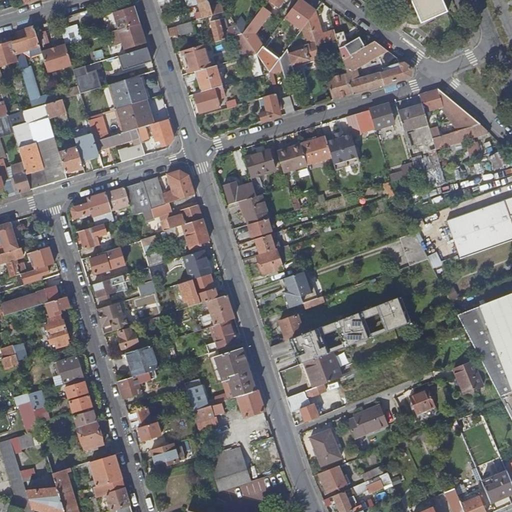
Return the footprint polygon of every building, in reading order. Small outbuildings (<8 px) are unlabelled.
[(243,35),(257,55),(263,47),(257,39),(254,34),(275,6),(278,8),(284,0),(268,0),(268,1),(246,30),(243,35)] [(316,11),(300,0),(298,0),(285,18),(302,30),(303,28),(308,22),(316,11)] [(411,0),(422,24),(448,12),(441,0),(411,0)] [(191,22),(219,14),(216,7),(211,9),(209,1),(198,4),(201,15),(189,19),(188,16),(174,20),(176,27),(178,26),(191,22)] [(139,24),(133,7),(102,17),(106,34),(111,32),(139,24)] [(323,34),(316,11),(308,22),(316,47),(337,40),(335,35),(334,31),(323,34)] [(237,36),(243,35),(236,25),(228,27),(225,18),(217,20),(217,18),(213,20),(213,21),(210,22),(216,42),(237,36)] [(168,30),(170,38),(180,35),(181,36),(194,33),(191,22),(178,26),(178,27),(168,30)] [(308,22),(303,28),(309,46),(305,47),(306,49),(290,55),(288,49),(279,60),(279,61),(282,71),(285,80),(297,77),(293,66),(314,59),(317,69),(323,68),(316,47),(308,22)] [(139,24),(111,32),(115,45),(122,43),(124,49),(145,42),(139,24)] [(14,54),(22,51),(39,46),(33,27),(14,33),(17,41),(11,43),(14,54)] [(257,55),(270,73),(279,61),(279,60),(266,49),(281,29),(278,27),(263,47),(257,55)] [(69,29),(61,32),(65,45),(65,46),(82,41),(79,34),(72,36),(69,29)] [(50,46),(45,31),(38,34),(42,48),(50,46)] [(337,40),(343,59),(365,47),(359,37),(347,44),(343,32),(335,35),(337,40)] [(257,55),(243,35),(237,36),(244,58),(257,55)] [(387,51),(374,42),(365,47),(343,59),(347,74),(354,95),(411,77),(412,70),(404,64),(400,65),(400,66),(384,71),(385,73),(359,81),(355,68),(387,51)] [(14,54),(11,43),(0,45),(0,66),(3,65),(4,69),(9,68),(8,64),(17,61),(16,58),(14,54)] [(59,69),(71,65),(65,46),(65,45),(53,48),(59,69)] [(41,52),(39,46),(22,51),(22,52),(30,56),(41,53),(41,52)] [(204,46),(183,52),(186,62),(190,74),(197,72),(210,68),(208,62),(204,46)] [(122,71),(151,62),(147,47),(118,56),(122,71)] [(47,73),(59,69),(53,48),(41,52),(41,53),(47,73)] [(394,56),(387,51),(384,56),(390,61),(394,56)] [(44,105),(56,102),(54,94),(39,99),(30,67),(27,68),(23,56),(17,58),(32,109),(44,105)] [(249,58),(255,77),(262,75),(256,56),(249,58)] [(273,74),(282,71),(279,61),(270,73),(276,95),(276,96),(279,95),(273,74)] [(84,66),(73,70),(78,87),(80,94),(100,88),(95,71),(87,74),(84,66)] [(203,92),(222,87),(215,67),(197,72),(203,92)] [(333,101),(354,95),(347,74),(340,76),(334,78),(330,79),(326,67),(323,68),(333,101)] [(118,109),(146,100),(139,76),(110,85),(118,109)] [(68,98),(80,94),(78,87),(66,90),(68,98)] [(225,97),(222,87),(203,92),(194,95),(200,114),(220,108),(217,100),(225,97)] [(480,124),(438,89),(419,95),(422,105),(425,112),(443,107),(464,124),(459,125),(460,130),(465,129),(480,124)] [(260,115),(262,122),(281,117),(280,111),(276,96),(276,95),(264,98),(268,113),(260,115)] [(287,115),(295,113),(291,98),(283,100),(287,115)] [(56,102),(44,105),(46,112),(60,108),(62,115),(66,114),(64,107),(62,100),(56,102)] [(150,113),(146,100),(118,109),(117,109),(124,133),(136,129),(143,127),(151,124),(153,124),(150,113)] [(228,109),(236,106),(234,101),(226,103),(228,109)] [(0,118),(8,116),(4,102),(1,103),(2,106),(0,106),(0,118)] [(394,123),(388,104),(346,117),(351,134),(351,136),(394,123)] [(23,164),(26,175),(43,170),(35,143),(54,138),(48,119),(48,118),(47,116),(46,112),(44,105),(32,109),(8,116),(9,117),(11,126),(12,127),(14,133),(22,162),(23,164)] [(412,108),(398,112),(406,139),(409,139),(407,131),(428,124),(425,112),(422,105),(412,108)] [(60,108),(46,112),(47,116),(50,115),(51,118),(48,118),(48,119),(62,115),(60,108)] [(0,137),(14,133),(12,127),(11,126),(9,117),(8,116),(0,118),(0,137)] [(102,117),(88,121),(92,135),(95,142),(103,139),(108,138),(102,117)] [(173,140),(167,120),(153,124),(151,124),(157,143),(161,141),(163,147),(170,145),(173,140)] [(489,133),(480,124),(465,129),(470,139),(474,152),(480,151),(477,142),(475,142),(473,138),(489,133)] [(143,127),(136,129),(140,141),(141,146),(148,144),(143,127)] [(441,136),(438,127),(430,129),(432,138),(441,136)] [(130,144),(140,141),(136,129),(124,133),(108,138),(103,139),(95,142),(97,150),(105,148),(112,146),(129,140),(130,144)] [(470,139),(465,129),(460,130),(450,133),(455,150),(462,148),(460,142),(468,139),(470,144),(466,146),(469,154),(474,152),(470,139)] [(455,150),(450,133),(441,136),(432,138),(436,149),(444,146),(446,153),(455,150)] [(334,139),(327,142),(331,157),(335,170),(360,163),(351,136),(351,134),(344,137),(343,134),(333,137),(334,139)] [(90,158),(99,155),(97,150),(95,142),(92,135),(75,141),(77,148),(81,161),(90,158)] [(327,142),(325,136),(301,144),(302,148),(307,164),(331,157),(327,142)] [(31,190),(67,179),(65,173),(59,154),(54,138),(35,143),(43,170),(26,175),(31,190)] [(144,155),(142,146),(120,151),(115,153),(118,163),(144,155)] [(307,164),(302,148),(292,151),(291,147),(277,152),(283,173),(307,165),(307,164)] [(83,168),(81,161),(77,148),(59,154),(65,173),(83,168)] [(269,151),(244,159),(251,178),(275,170),(269,151)] [(413,161),(416,173),(441,166),(437,154),(413,161)] [(3,159),(0,160),(0,173),(3,183),(9,181),(3,159)] [(392,172),(393,178),(415,174),(413,162),(403,163),(404,170),(392,172)] [(26,175),(23,164),(12,168),(13,175),(14,179),(11,180),(16,195),(19,194),(31,190),(26,175)] [(169,203),(194,195),(188,176),(179,171),(167,175),(171,189),(174,196),(169,198),(167,199),(166,196),(164,197),(158,177),(124,188),(130,205),(132,214),(143,211),(169,203)] [(9,181),(3,183),(4,188),(7,197),(14,195),(16,195),(11,180),(9,181)] [(241,201),(257,196),(253,184),(242,188),(243,190),(238,191),(235,182),(224,186),(230,205),(241,201)] [(111,211),(130,205),(124,188),(106,193),(111,211)] [(113,219),(111,211),(106,193),(87,199),(88,204),(75,208),(72,213),(74,218),(91,213),(95,225),(113,219)] [(257,196),(241,201),(248,224),(267,219),(269,218),(262,195),(257,196)] [(511,197),(446,221),(460,259),(511,240),(511,197)] [(182,225),(202,219),(198,205),(182,210),(175,211),(172,212),(169,203),(143,211),(147,220),(158,216),(163,231),(164,231),(175,228),(182,225)] [(209,240),(202,219),(182,225),(189,247),(209,240)] [(267,219),(248,224),(252,236),(271,231),(267,219)] [(0,253),(17,249),(11,227),(10,222),(0,225),(0,253)] [(103,223),(79,231),(81,238),(82,242),(84,249),(100,244),(98,238),(97,236),(106,233),(103,223)] [(175,228),(164,231),(167,239),(178,236),(175,228)] [(428,259),(414,232),(401,237),(410,266),(428,259)] [(254,239),(256,246),(259,255),(275,249),(270,234),(254,239)] [(54,264),(49,247),(27,254),(29,261),(33,261),(35,270),(46,266),(54,264)] [(17,249),(0,253),(0,263),(6,261),(8,265),(11,277),(20,274),(17,265),(15,259),(23,256),(20,248),(17,249)] [(275,249),(259,255),(256,255),(263,275),(282,268),(275,249)] [(203,250),(183,256),(186,267),(190,280),(210,274),(211,274),(203,250)] [(109,269),(105,255),(90,259),(94,274),(105,271),(106,273),(109,272),(109,270),(109,269)] [(112,268),(115,278),(129,273),(126,266),(129,265),(128,261),(117,264),(118,267),(112,268)] [(22,274),(26,272),(24,263),(17,265),(20,274),(22,274)] [(161,263),(148,267),(150,273),(152,280),(165,276),(161,263)] [(26,272),(22,274),(25,284),(40,279),(39,275),(48,273),(46,266),(35,270),(26,272)] [(150,273),(148,267),(141,270),(145,284),(138,286),(141,295),(156,291),(152,280),(150,273)] [(284,293),(289,308),(313,300),(303,272),(283,279),(288,291),(284,293)] [(115,278),(93,284),(97,297),(99,297),(100,300),(108,297),(108,294),(126,288),(124,282),(131,280),(129,273),(115,278)] [(217,298),(210,274),(190,280),(184,282),(175,285),(183,309),(194,305),(187,285),(193,283),(195,287),(198,298),(200,304),(217,298)] [(1,306),(4,316),(46,303),(49,302),(51,302),(59,299),(56,286),(47,288),(48,293),(46,294),(44,289),(39,291),(40,294),(37,295),(36,293),(2,303),(3,305),(1,306)] [(511,365),(511,293),(457,314),(466,331),(477,353),(488,374),(511,365)] [(214,325),(229,320),(235,319),(227,295),(217,298),(200,304),(199,304),(201,308),(208,306),(210,314),(201,317),(203,323),(212,320),(214,325)] [(400,296),(397,298),(407,324),(411,323),(400,296)] [(69,307),(66,297),(59,299),(51,302),(49,302),(46,303),(50,317),(60,314),(59,310),(69,307)] [(397,298),(289,340),(291,347),(294,346),(301,364),(305,362),(329,353),(322,336),(336,330),(343,348),(371,338),(364,319),(378,314),(385,333),(407,324),(397,298)] [(96,309),(101,328),(110,325),(108,319),(111,318),(114,330),(128,326),(124,315),(122,316),(118,302),(96,309)] [(289,340),(303,334),(296,315),(279,322),(286,341),(289,340)] [(47,335),(65,330),(63,321),(61,321),(60,316),(48,319),(49,325),(44,326),(45,328),(47,335)] [(209,353),(232,346),(230,338),(234,337),(229,320),(214,325),(211,326),(216,342),(206,345),(209,353)] [(138,331),(135,324),(129,326),(130,328),(118,332),(119,337),(118,337),(121,349),(138,343),(135,332),(138,331)] [(191,326),(193,332),(201,329),(199,324),(191,326)] [(68,339),(65,330),(47,335),(50,344),(55,343),(56,348),(68,344),(67,339),(68,339)] [(135,332),(138,343),(145,342),(141,330),(138,331),(135,332)] [(13,346),(9,331),(0,333),(0,347),(3,358),(16,354),(13,346)] [(291,347),(289,340),(286,341),(270,347),(274,359),(293,351),(291,347)] [(17,357),(23,355),(19,344),(13,346),(16,354),(17,357)] [(125,353),(133,377),(154,370),(157,369),(149,345),(125,353)] [(294,346),(291,347),(293,351),(298,365),(301,364),(294,346)] [(64,384),(83,378),(73,348),(59,352),(62,361),(55,363),(59,376),(61,375),(64,384)] [(237,397),(257,390),(244,348),(213,357),(221,382),(228,380),(232,393),(234,398),(237,397)] [(323,385),(342,377),(333,352),(329,353),(305,362),(314,388),(323,385)] [(19,364),(18,361),(17,357),(16,354),(3,358),(1,358),(3,365),(13,362),(14,366),(19,364)] [(473,362),(453,369),(463,394),(482,386),(473,362)] [(500,397),(511,392),(511,365),(488,374),(500,397)] [(133,377),(118,382),(123,398),(141,392),(139,383),(157,378),(154,370),(133,377)] [(171,391),(185,387),(183,379),(169,384),(171,391)] [(68,398),(88,393),(84,382),(65,388),(68,398)] [(314,388),(287,398),(292,413),(300,409),(305,422),(319,417),(313,404),(311,405),(308,399),(326,392),(323,385),(314,388)] [(192,411),(202,408),(200,402),(195,386),(186,389),(187,395),(192,411)] [(185,387),(171,391),(173,399),(187,395),(186,389),(185,387)] [(409,396),(415,413),(434,406),(428,389),(409,396)] [(33,409),(46,405),(41,390),(28,394),(31,402),(33,409)] [(244,418),(264,411),(257,390),(237,397),(244,418)] [(511,392),(500,397),(503,402),(511,418),(511,392)] [(19,405),(29,402),(26,394),(15,398),(17,406),(19,405)] [(69,402),(73,413),(92,407),(89,396),(69,402)] [(31,433),(39,431),(37,423),(33,409),(31,402),(29,402),(19,405),(28,434),(31,433)] [(199,431),(218,425),(215,417),(214,417),(213,414),(223,411),(220,402),(207,406),(202,408),(192,411),(199,431)] [(46,405),(33,409),(37,423),(41,422),(50,419),(46,405)] [(347,421),(354,438),(387,425),(379,405),(353,415),(354,418),(347,421)] [(127,413),(132,430),(138,428),(156,422),(161,421),(159,416),(150,418),(147,407),(127,413)] [(77,427),(96,421),(93,411),(93,410),(73,416),(74,417),(77,427)] [(103,444),(96,421),(77,427),(84,450),(90,448),(91,452),(97,450),(96,447),(103,444)] [(41,422),(37,423),(39,431),(41,438),(46,436),(41,422)] [(161,437),(156,422),(138,428),(142,443),(161,437)] [(330,429),(310,437),(321,465),(340,457),(330,429)] [(432,435),(430,430),(404,440),(406,444),(407,446),(432,435)] [(28,434),(7,440),(11,452),(35,446),(31,433),(28,434)] [(11,452),(7,440),(0,441),(0,458),(14,505),(28,509),(23,492),(20,482),(17,472),(11,452)] [(173,443),(151,450),(156,468),(184,459),(181,447),(175,449),(173,443)] [(48,449),(52,460),(59,458),(55,446),(48,449)] [(52,460),(48,449),(45,450),(52,474),(64,470),(65,470),(61,458),(59,458),(52,460)] [(238,449),(209,458),(219,490),(249,480),(238,449)] [(114,455),(91,462),(98,486),(94,487),(97,496),(96,497),(100,511),(131,511),(127,498),(114,455)] [(340,465),(319,473),(328,492),(347,483),(344,475),(340,465)] [(362,473),(365,481),(379,475),(375,467),(362,473)] [(26,469),(17,472),(20,482),(30,479),(26,469)] [(63,511),(76,511),(64,470),(52,474),(57,488),(63,511)] [(79,511),(67,472),(66,470),(64,470),(76,511),(79,511)] [(481,481),(490,502),(511,492),(511,482),(507,470),(481,481)] [(392,481),(388,471),(383,473),(379,475),(365,481),(357,484),(358,485),(361,492),(367,490),(368,492),(392,482),(392,481)] [(347,490),(333,496),(336,501),(337,511),(350,511),(351,508),(349,503),(355,501),(353,496),(361,492),(358,485),(347,490)] [(40,511),(63,511),(57,488),(23,492),(28,509),(40,511)] [(453,510),(454,511),(464,511),(461,503),(455,488),(446,491),(453,510)] [(336,501),(333,496),(333,495),(324,499),(326,505),(336,501)] [(485,511),(479,496),(461,503),(464,511),(485,511)] [(351,508),(350,511),(354,511),(358,510),(371,506),(368,501),(351,508)]
